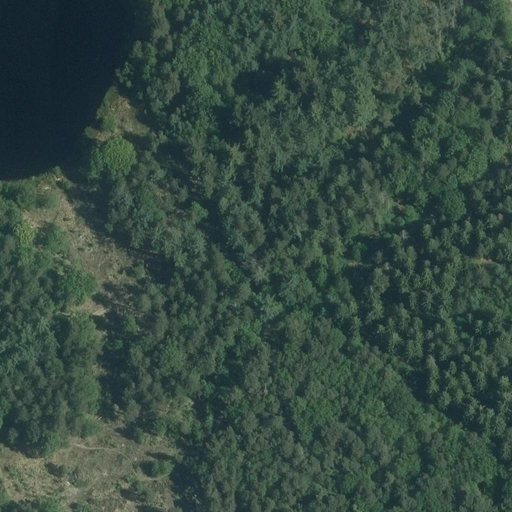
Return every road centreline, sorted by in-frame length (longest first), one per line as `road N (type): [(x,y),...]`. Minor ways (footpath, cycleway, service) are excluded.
road 1 (track): [(511,166),(293,314)]
road 2 (track): [(31,349),(127,296),(217,230)]
road 3 (track): [(270,330),(207,447),(198,511)]
